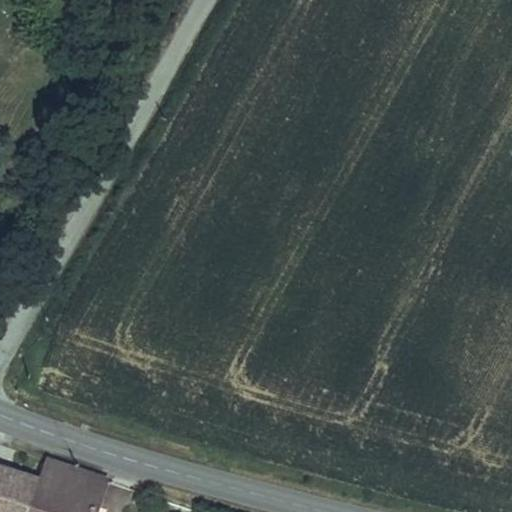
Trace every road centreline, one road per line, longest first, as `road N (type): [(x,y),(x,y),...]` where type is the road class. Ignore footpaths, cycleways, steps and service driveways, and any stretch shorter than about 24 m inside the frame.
road 1 (unclassified): [(0,355),(81,174),(187,0)]
road 2 (secondary): [(0,413),(338,511)]
